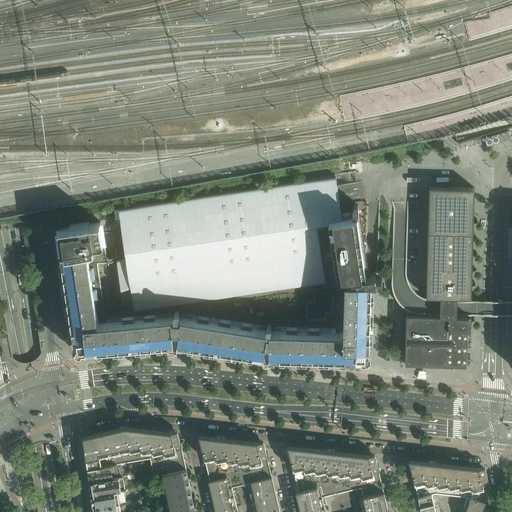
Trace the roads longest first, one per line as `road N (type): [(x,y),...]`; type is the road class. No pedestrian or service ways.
road 1 (secondary): [(492,412),(166,374),(57,384)]
road 2 (secondary): [(122,400),(491,436)]
road 3 (primary): [(57,384),(0,19)]
road 4 (primary): [(60,511),(0,147)]
road 5 (primary): [(0,264),(45,511)]
road 6 (residential): [(492,412),(500,196)]
